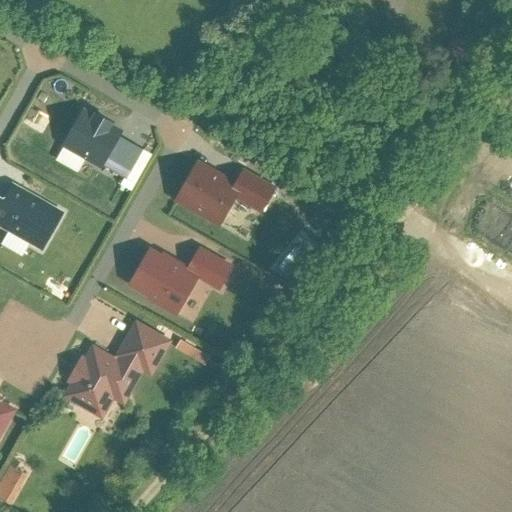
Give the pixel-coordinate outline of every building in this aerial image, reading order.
[(480,0),(445,40),(451,50),(495,0),(480,0)] [(83,111),(65,144),(66,145),(87,156),(102,164),(118,135),(120,131),(111,126),(113,122),(96,113),(93,117),(83,111)] [(118,135),(102,164),(127,178),(143,149),(118,135)] [(87,156),(66,145),(58,159),(79,171),(87,156)] [(197,164),(178,198),(222,222),(236,197),(241,188),(235,185),(197,164)] [(241,188),(236,197),(262,211),(276,187),(244,170),(235,185),(241,188)] [(64,211),(13,183),(4,200),(1,198),(0,199),(0,225),(9,231),(31,243),(43,249),(64,211)] [(31,243),(9,231),(2,245),(23,257),(31,243)] [(197,277),(150,249),(128,286),(176,314),(197,277)] [(122,356),(143,368),(151,372),(169,341),(138,323),(120,355),(122,356)] [(74,384),(67,396),(104,417),(117,394),(125,399),(143,368),(122,356),(119,362),(93,348),(88,359),(82,356),(68,381),(74,384)] [(0,436),(15,410),(0,401),(0,436)] [(10,466),(0,481),(0,499),(11,506),(29,477),(10,466)]
